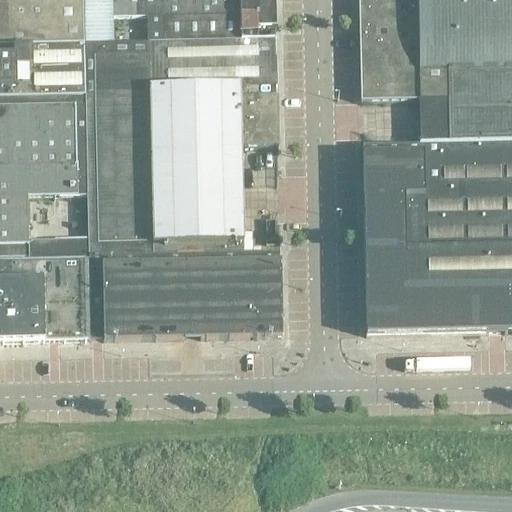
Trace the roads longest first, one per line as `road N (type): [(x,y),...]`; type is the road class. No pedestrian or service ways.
road 1 (unclassified): [(332,394),(323,0)]
road 2 (unclassified): [(0,402),(332,394)]
road 3 (unclassified): [(332,394),(511,392)]
road 4 (tertiary): [(464,511),(375,500),(310,511)]
